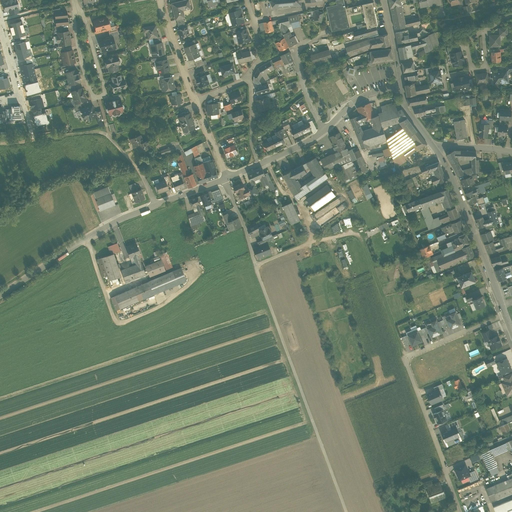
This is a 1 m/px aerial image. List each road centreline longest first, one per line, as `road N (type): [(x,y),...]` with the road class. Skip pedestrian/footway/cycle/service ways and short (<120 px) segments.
road 1 (residential): [(461,510),(404,358),(504,314)]
road 2 (unclassified): [(345,511),(254,265)]
road 3 (residential): [(76,5),(94,98),(105,91),(81,11)]
road 4 (residential): [(504,314),(433,145)]
road 5 (residential): [(155,204),(0,294)]
road 6 (track): [(404,358),(357,232)]
